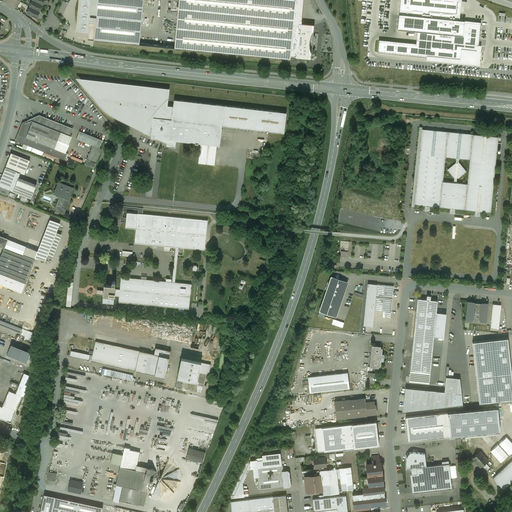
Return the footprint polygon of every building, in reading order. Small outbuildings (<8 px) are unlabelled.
[(42,5),(33,1),(33,0),(32,0),(30,4),(32,5),(30,7),(39,12),(40,12),(43,5),(42,5)] [(139,45),(143,0),(79,0),(76,32),(88,33),(87,40),(139,45)] [(295,0),(178,0),(174,48),(290,59),(290,56),(293,25),(295,0)] [(300,23),(301,23),(303,0),(295,0),(293,25),(298,25),(298,23),(300,24),(300,23)] [(461,0),(400,0),(398,29),(418,31),(417,45),(379,41),(378,53),(426,58),(426,60),(479,66),(481,46),(478,46),(481,23),(459,21),(461,0)] [(39,12),(30,7),(28,11),(29,11),(28,14),(37,19),(40,12),(39,12)] [(298,25),(293,25),(290,56),(295,56),(295,58),(299,59),(311,59),(311,52),(310,52),(309,47),(309,42),(310,37),(312,33),(313,33),(314,25),(301,24),(301,23),(300,23),(300,24),(298,23),(298,25)] [(169,89),(76,78),(94,99),(100,107),(105,111),(111,116),(117,119),(143,132),(146,126),(150,119),(155,112),(159,107),(164,103),(168,98),(169,89)] [(143,132),(151,136),(153,118),(172,120),(173,106),(167,106),(168,98),(164,103),(159,107),(155,112),(150,119),(146,126),(143,132)] [(151,136),(150,138),(158,139),(176,141),(180,141),(195,143),(195,144),(198,145),(198,143),(201,144),(217,146),(219,146),(222,126),(224,106),(174,100),(173,106),(172,120),(153,118),(151,136)] [(286,113),(224,106),(222,126),(284,133),(286,113)] [(55,148),(61,132),(70,136),(72,129),(71,128),(71,129),(39,116),(23,123),(17,140),(16,139),(16,141),(64,160),(67,153),(65,153),(55,148)] [(498,137),(422,129),(414,205),(490,212),(498,137)] [(102,140),(79,131),(76,139),(93,146),(99,148),(102,140)] [(72,137),(70,136),(61,132),(55,148),(65,153),(72,137)] [(176,141),(158,139),(167,144),(167,146),(173,147),(175,147),(176,141)] [(215,165),(217,146),(201,144),(198,163),(215,165)] [(99,148),(93,146),(85,164),(94,168),(102,149),(99,148)] [(30,161),(11,153),(5,167),(20,173),(24,175),(30,161)] [(20,173),(5,167),(0,181),(0,186),(8,190),(13,192),(18,178),(20,173)] [(36,185),(18,178),(13,192),(31,199),(36,185)] [(73,188),(58,183),(55,191),(61,193),(56,206),(66,210),(69,200),(68,200),(69,197),(70,197),(72,192),(71,192),(73,188)] [(8,190),(0,186),(0,192),(6,195),(8,190)] [(137,214),(127,213),(125,228),(136,229),(137,214)] [(207,221),(137,214),(136,229),(134,244),(175,248),(178,248),(204,250),(207,221)] [(37,251),(35,258),(45,261),(47,257),(56,233),(60,224),(50,220),(37,251)] [(56,233),(47,257),(52,259),(62,235),(56,233)] [(37,251),(7,239),(4,248),(23,255),(23,254),(35,258),(37,251)] [(23,255),(4,248),(0,257),(0,273),(25,283),(35,258),(23,254),(23,255)] [(172,282),(121,277),(120,290),(115,289),(114,296),(119,296),(118,302),(188,309),(191,284),(175,283),(172,282)] [(325,315),(335,318),(347,283),(331,278),(318,317),(324,319),(325,315)] [(112,284),(113,284),(113,286),(104,285),(103,301),(113,302),(114,296),(115,289),(115,286),(114,286),(114,285),(114,284),(115,284),(115,283),(115,282),(114,281),(113,281),(112,282),(112,283),(112,284)] [(371,327),(373,310),(376,285),(367,284),(362,326),(371,327)] [(393,286),(376,285),(373,310),(385,312),(384,318),(390,318),(393,286)] [(431,296),(426,296),(426,300),(417,299),(410,371),(430,373),(434,337),(436,313),(437,301),(430,300),(431,296)] [(481,304),(473,303),(473,302),(468,302),(466,320),(472,321),(472,319),(474,319),(474,313),(475,314),(476,314),(477,314),(479,314),(478,320),(480,320),(480,321),(486,322),(487,304),(481,303),(481,304)] [(491,305),(488,329),(496,330),(499,306),(491,305)] [(434,337),(443,338),(446,314),(436,313),(434,337)] [(0,326),(20,334),(22,329),(0,319),(0,326)] [(344,327),(345,322),(334,319),(333,324),(344,327)] [(33,333),(27,330),(25,337),(24,339),(29,341),(33,333)] [(511,378),(508,339),(473,343),(479,404),(511,400),(511,378)] [(92,355),(71,351),(69,356),(135,371),(139,351),(95,341),(92,355)] [(30,352),(11,345),(7,356),(26,363),(30,352)] [(381,347),(381,346),(372,345),(369,367),(378,368),(379,367),(380,367),(380,366),(381,366),(381,361),(382,361),(383,360),(384,355),(383,354),(382,354),(382,349),(381,348),(381,347)] [(154,354),(139,351),(135,371),(154,375),(159,355),(169,357),(170,351),(155,348),(154,354)] [(169,357),(159,355),(154,375),(165,377),(169,357)] [(201,363),(181,358),(177,378),(197,382),(201,363)] [(197,382),(177,378),(175,388),(202,393),(206,374),(208,375),(210,365),(201,363),(197,382)] [(68,369),(65,384),(84,388),(87,372),(68,369)] [(133,375),(114,371),(113,377),(132,381),(133,375)] [(430,373),(410,371),(409,382),(429,384),(430,373)] [(3,405),(16,410),(22,396),(25,398),(30,376),(24,373),(15,394),(8,391),(3,405)] [(348,373),(307,377),(309,393),(349,388),(348,373)] [(405,388),(403,411),(462,405),(460,378),(446,377),(444,392),(405,388)] [(365,398),(334,402),(336,419),(367,416),(367,415),(365,402),(365,398)] [(374,401),(365,402),(367,415),(377,414),(376,405),(374,405),(374,401)] [(2,407),(0,405),(0,418),(11,423),(16,410),(3,405),(2,407)] [(65,421),(85,422),(86,418),(84,418),(84,412),(75,411),(76,407),(66,406),(65,421)] [(497,408),(447,413),(450,437),(500,432),(497,408)] [(447,413),(405,417),(408,441),(450,437),(447,413)] [(376,422),(321,428),(324,451),(324,452),(379,445),(376,422)] [(321,428),(315,429),(318,451),(324,451),(321,428)] [(511,451),(511,443),(506,437),(499,444),(509,455),(511,451)] [(56,443),(54,457),(64,459),(65,453),(63,452),(63,449),(64,449),(64,444),(56,443)] [(508,455),(498,445),(491,451),(501,462),(508,455)] [(140,452),(130,450),(130,449),(124,447),(123,455),(120,465),(120,467),(136,470),(137,465),(140,452)] [(205,453),(189,449),(187,459),(203,463),(205,453)] [(425,454),(413,452),(411,452),(409,453),(410,454),(408,458),(406,456),(406,458),(406,469),(411,469),(426,467),(425,454)] [(480,452),(472,458),(480,467),(482,466),(486,470),(489,467),(485,463),(488,461),(480,452)] [(110,463),(120,465),(123,455),(113,453),(110,463)] [(367,477),(362,478),(363,493),(352,495),(354,508),(386,505),(380,460),(379,460),(378,456),(371,457),(372,464),(366,464),(367,477)] [(301,465),(301,461),(305,461),(305,457),(297,457),(297,465),(301,465)] [(325,458),(314,459),(313,460),(313,462),(314,463),(315,468),(326,467),(325,458)] [(281,460),(256,463),(256,468),(282,466),(281,460)] [(511,460),(493,478),(503,489),(511,481),(511,460)] [(449,464),(426,467),(411,469),(411,475),(410,475),(412,493),(452,489),(449,464)] [(152,469),(137,465),(136,470),(151,474),(151,475),(156,476),(157,472),(152,469)] [(136,470),(120,467),(112,501),(119,503),(119,501),(144,506),(151,475),(151,474),(136,470)] [(350,468),(340,469),(342,490),(352,489),(350,468)] [(283,471),(257,474),(259,490),(284,487),(283,472),(283,471)] [(323,475),(304,477),(306,493),(324,491),(323,475)] [(81,494),(83,482),(70,480),(68,491),(81,494)] [(40,511),(101,511),(103,507),(44,495),(40,511)] [(347,511),(346,496),(312,499),(314,511),(337,509),(337,511),(347,511)] [(274,511),(273,497),(230,502),(231,511),(274,511)]
